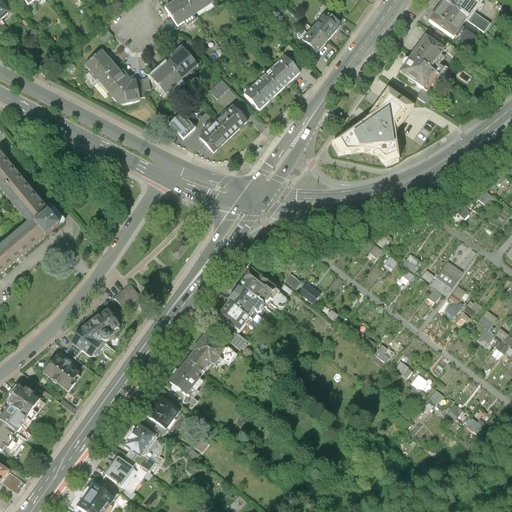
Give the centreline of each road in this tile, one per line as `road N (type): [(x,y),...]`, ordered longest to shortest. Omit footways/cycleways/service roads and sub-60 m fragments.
road 1 (primary): [(192,287),(31,511)]
road 2 (residential): [(162,177),(74,309),(0,375)]
road 3 (primary): [(171,162),(0,72)]
road 4 (primary): [(0,94),(162,177)]
road 5 (secondary): [(391,189),(445,162),(511,109)]
road 6 (primary): [(395,0),(323,100)]
